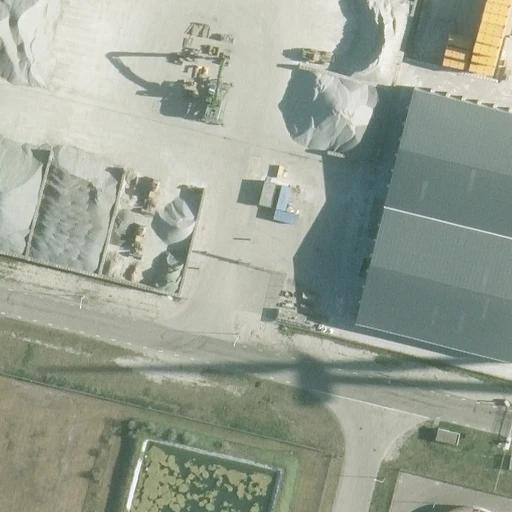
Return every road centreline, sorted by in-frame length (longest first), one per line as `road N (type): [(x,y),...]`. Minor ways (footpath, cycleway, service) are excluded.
road 1 (unclassified): [(0,296),(381,386)]
road 2 (unclassified): [(381,386),(511,418)]
road 3 (unclassified): [(381,386),(351,511)]
